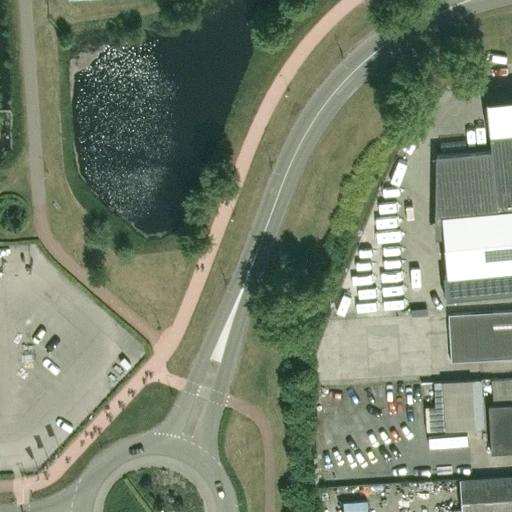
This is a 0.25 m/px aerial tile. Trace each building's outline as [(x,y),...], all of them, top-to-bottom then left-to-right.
[(511,106),(486,109),(490,148),(435,154),(447,274),(443,274),(445,298),(511,291),(511,106)] [(391,223),(370,224),(370,237),(361,240),(366,254),(360,256),(366,272),(348,278),(349,294),(341,297),(345,308),(384,295),(390,314),(406,313),(400,298),(408,296),(403,281),(410,279),(407,269),(406,231),(404,196),(402,192),(402,177),(383,183),(386,192),(386,211),(391,223)] [(511,310),(448,314),(451,362),(511,358),(511,310)] [(511,376),(479,379),(479,389),(511,386),(511,376)] [(511,403),(488,405),(491,452),(511,451),(511,403)] [(449,435),(473,433),(472,420),(448,422),(449,435)] [(419,469),(419,456),(395,456),(395,469),(419,469)] [(511,511),(511,476),(461,480),(463,511),(511,511)]
